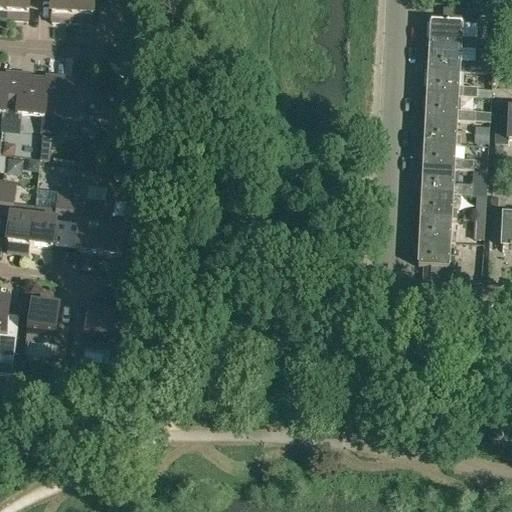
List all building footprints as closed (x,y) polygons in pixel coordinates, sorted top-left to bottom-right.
[(0,0),(0,22),(7,23),(8,0),(0,0)] [(8,0),(7,23),(28,23),(28,0),(8,0)] [(72,25),(73,0),(52,0),(52,24),(72,25)] [(93,0),(73,0),(72,25),(93,26),(93,0)] [(476,40),(461,40),(462,26),(474,27),(475,12),(444,10),(443,24),(433,24),(431,48),(461,50),(476,50),(476,40)] [(461,50),(431,48),(430,72),(460,74),(493,76),(494,65),(460,63),(461,50)] [(459,89),(460,74),(430,72),(429,97),(458,99),(478,100),(478,90),(459,89)] [(8,75),(3,132),(19,133),(21,117),(43,119),(41,135),(42,135),(47,78),(46,81),(23,79),(23,76),(8,75)] [(81,139),(87,82),(86,82),(86,85),(62,83),(62,80),(47,78),(42,135),(59,137),(60,121),(82,122),(81,139)] [(100,124),(123,126),(135,127),(130,105),(125,104),(127,89),(101,86),(102,83),(87,82),(81,139),(98,141),(100,124)] [(457,113),(458,99),(429,97),(428,122),(457,124),(484,125),(485,114),(457,113)] [(457,124),(428,122),(426,146),(455,148),(460,148),(461,138),(456,138),(457,124)] [(488,147),(489,130),(475,129),(474,146),(488,147)] [(13,152),(9,147),(2,146),(1,157),(12,159),(13,152)] [(454,162),(455,148),(426,146),(425,171),(454,173),(473,173),(473,163),(454,162)] [(81,166),(92,167),(93,151),(82,150),(81,166)] [(425,171),(424,195),(453,196),(472,197),(472,188),(453,187),(454,173),(425,171)] [(30,247),(35,210),(13,207),(16,186),(3,185),(0,208),(0,212),(12,214),(7,255),(29,257),(30,247)] [(52,250),(53,249),(56,219),(69,220),(72,193),(59,191),(57,213),(35,210),(30,247),(52,250)] [(72,193),(69,220),(81,222),(77,253),(99,256),(104,218),(82,216),(85,195),(72,193)] [(453,196),(424,195),(422,220),(452,221),(456,221),(457,211),(452,211),(453,196)] [(138,229),(141,202),(128,200),(126,221),(104,218),(99,256),(122,259),(125,227),(138,229)] [(491,216),(503,217),(503,208),(504,201),(492,200),(491,216)] [(502,249),(511,249),(511,217),(504,217),(502,249)] [(451,236),(452,221),(422,220),(421,245),(450,247),(455,247),(455,236),(451,236)] [(474,242),(482,242),(483,223),(474,223),(474,242)] [(449,260),(450,247),(421,245),(420,269),(422,269),(431,270),(431,279),(430,284),(453,285),(454,261),(449,260)] [(422,283),(430,284),(431,283),(431,279),(431,270),(422,269),(422,282),(422,283)] [(0,300),(0,342),(4,343),(9,301),(0,300)] [(55,330),(56,325),(58,308),(33,304),(28,346),(53,349),(52,357),(64,359),(68,332),(55,330)] [(87,334),(74,333),(71,360),(83,361),(84,353),(110,356),(115,315),(90,311),(87,334)]
